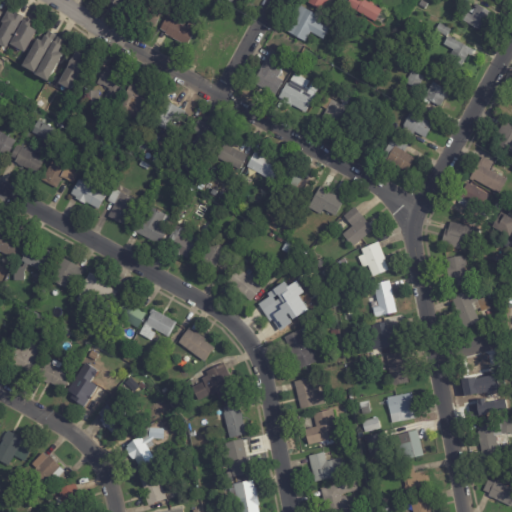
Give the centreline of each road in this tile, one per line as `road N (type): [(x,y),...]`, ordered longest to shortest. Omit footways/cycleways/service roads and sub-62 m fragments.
road 1 (residential): [(511,39),(416,212),(468,511)]
road 2 (residential): [(290,511),(259,352),(207,301),(0,189)]
road 3 (residential): [(416,212),(58,0)]
road 4 (residential): [(109,511),(91,447),(0,394)]
